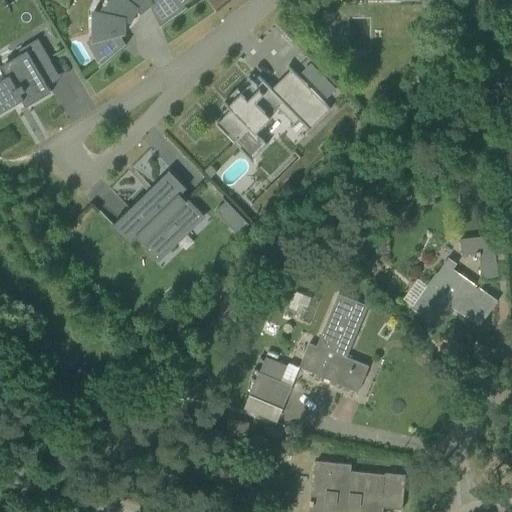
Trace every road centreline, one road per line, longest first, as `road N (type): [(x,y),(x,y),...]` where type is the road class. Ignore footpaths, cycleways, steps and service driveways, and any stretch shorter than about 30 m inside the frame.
road 1 (residential): [(210,52),(91,176),(59,142)]
road 2 (residential): [(210,52),(59,142)]
road 3 (residential): [(141,511),(0,472)]
road 4 (residential): [(468,490),(458,454),(473,412),(511,374)]
